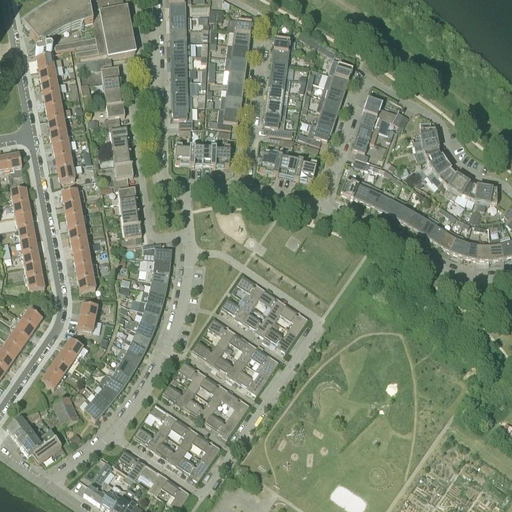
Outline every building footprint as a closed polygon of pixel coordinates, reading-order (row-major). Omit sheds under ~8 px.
[(64,35),(69,33),(75,30),(80,29),(84,28),(92,26),(91,18),(87,0),(78,0),(72,2),(68,3),(63,5),(58,7),(53,9),(45,13),(42,15),(37,18),(33,20),(28,24),(22,29),(37,47),(33,50),(31,56),(35,55),(35,56),(36,57),(38,58),(49,56),(51,55),(51,54),(52,53),(52,51),(51,50),(50,50),(48,49),(45,50),(44,47),(49,43),(55,39),(64,35)] [(110,61),(135,56),(126,11),(124,12),(121,0),(97,0),(90,1),(93,17),(91,18),(92,26),(95,40),(54,48),(55,54),(96,47),(97,51),(75,55),(76,61),(106,55),(108,61),(110,61)] [(184,8),(184,7),(190,7),(189,0),(168,0),(169,8),(184,8)] [(170,21),(184,21),(184,8),(169,8),(170,21)] [(170,34),(184,34),(189,34),(189,21),(184,21),(170,21),(170,34)] [(235,36),(249,38),(250,38),(251,25),(236,23),(235,36)] [(170,47),(185,47),(184,34),(170,34),(170,47)] [(233,49),(247,51),(249,38),(235,36),(233,49)] [(304,46),(315,52),(318,46),(307,40),(304,46)] [(273,55),(288,56),(293,57),(294,46),(289,46),(289,43),(274,41),(273,55)] [(326,58),(329,53),(318,46),(315,52),(326,58)] [(171,60),(185,60),(185,47),(170,47),(171,60)] [(231,62),(246,64),(247,51),(233,49),(231,62)] [(272,67),(286,69),(288,56),(273,55),(272,67)] [(38,74),(60,70),(59,63),(52,64),(51,58),(36,61),(38,74)] [(171,73),(185,72),(185,60),(171,60),(171,73)] [(230,75),(244,77),(246,64),(231,62),(230,75)] [(316,114),(322,115),(338,64),(333,62),(328,77),(322,76),(318,88),(324,90),(316,114)] [(89,73),(87,64),(76,66),(78,75),(89,73)] [(112,73),(111,67),(105,68),(97,69),(98,75),(101,74),(102,86),(119,84),(118,72),(112,73)] [(270,80),(284,82),(286,69),(272,67),(270,80)] [(334,80),(347,85),(348,85),(352,72),(338,67),(334,80)] [(40,86),(56,83),(55,78),(61,77),(60,70),(38,74),(40,86)] [(171,86),(186,85),(185,72),(171,73),(171,86)] [(228,87),(242,89),(244,77),(230,75),(228,87)] [(268,93),(283,95),(284,82),(270,80),(268,93)] [(330,92),(343,97),(347,85),(334,80),(330,92)] [(43,98),(58,95),(56,83),(40,86),(43,98)] [(104,98),(121,96),(119,84),(102,86),(104,98)] [(172,98),(186,98),(191,98),(190,85),(186,85),(171,86),(172,98)] [(226,100),(241,102),(242,89),(228,87),(226,100)] [(81,90),(82,99),(90,98),(89,89),(81,90)] [(325,104),(339,109),(343,97),(330,92),(325,104)] [(267,106),(281,107),(283,95),(268,93),(267,106)] [(45,111),(61,108),(58,95),(43,98),(45,111)] [(106,110),(123,108),(121,96),(104,98),(106,110)] [(172,111),(186,111),(186,98),(172,98),(172,111)] [(225,113),(239,115),(241,102),(226,100),(225,113)] [(321,117),(335,121),(339,109),(325,104),(321,117)] [(363,117),(376,121),(381,108),(367,104),(363,117)] [(265,118),(279,120),(281,107),(267,106),(265,118)] [(47,124),(63,121),(69,119),(68,113),(62,114),(61,108),(45,111),(47,124)] [(105,128),(119,126),(119,121),(124,120),(123,108),(106,110),(107,122),(104,123),(105,128)] [(192,130),(192,124),(192,111),(186,112),(186,111),(172,111),(172,125),(178,125),(178,131),(192,130)] [(231,127),(232,127),(237,128),(239,115),(225,113),(223,126),(208,124),(208,130),(231,133),(231,127)] [(392,126),(397,129),(403,119),(398,116),(392,126)] [(317,129),(331,133),(335,121),(321,117),(317,129)] [(359,129),(372,133),(376,121),(363,117),(359,129)] [(279,120),(265,118),(263,131),(269,132),(268,138),(282,140),(285,121),(279,120)] [(397,129),(403,132),(409,122),(403,119),(397,129)] [(50,137),(66,134),(63,121),(47,124),(50,137)] [(111,146),(128,144),(126,132),(120,133),(119,126),(105,128),(106,135),(109,134),(111,146)] [(331,133),(317,129),(313,141),(308,139),(306,146),(319,150),(321,144),(327,146),(331,133)] [(356,141),(368,146),(372,133),(359,129),(356,141)] [(414,150),(435,145),(435,133),(420,133),(420,141),(420,144),(413,146),(414,150)] [(52,149),(68,146),(66,134),(50,137),(52,149)] [(368,146),(356,141),(351,154),(357,156),(355,161),(366,165),(368,159),(364,158),(368,146)] [(112,158),(129,156),(128,144),(111,146),(112,158)] [(426,162),(439,156),(435,146),(436,146),(436,145),(435,145),(414,150),(415,154),(422,153),(423,156),(426,162)] [(54,161),(70,158),(68,146),(52,149),(54,161)] [(175,168),(189,168),(189,152),(182,152),(182,149),(176,148),(175,168)] [(305,154),(316,158),(318,152),(307,148),(305,154)] [(189,170),(202,171),(203,151),(189,150),(189,152),(189,168),(189,170)] [(216,153),(215,169),(229,169),(229,150),(223,150),(223,153),(216,153)] [(215,169),(216,153),(216,151),(203,151),(202,171),(215,171),(215,169)] [(259,173),(273,176),(276,161),(269,159),(270,156),(264,154),(259,173)] [(114,170),(131,168),(129,156),(112,158),(114,170)] [(426,179),(427,180),(445,167),(444,167),(439,156),(426,162),(429,169),(430,172),(420,179),(421,182),(426,179)] [(7,160),(9,173),(21,171),(19,157),(7,160)] [(57,174),(72,171),(70,158),(54,161),(57,174)] [(272,179),(285,181),(290,162),(277,159),(276,161),(273,176),(272,179)] [(0,174),(9,173),(7,160),(0,160),(0,174)] [(299,182),(302,167),(303,165),(290,162),(285,181),(298,184),(299,182)] [(352,170),(364,173),(366,167),(354,164),(352,170)] [(302,167),(299,182),(312,185),(316,167),(310,165),(310,168),(302,167)] [(437,181),(442,187),(453,176),(444,168),(446,167),(445,167),(427,180),(429,183),(435,179),(437,182),(437,181)] [(114,190),(128,188),(127,181),(133,180),(131,168),(114,170),(116,182),(113,183),(114,190)] [(59,186),(75,183),(72,171),(57,174),(59,186)] [(389,182),(392,178),(385,174),(379,172),(378,176),(383,178),(389,182)] [(446,200),(450,202),(462,183),(461,184),(453,176),(442,187),(448,192),(450,194),(446,200)] [(400,189),(402,186),(392,178),(389,182),(395,186),(400,189)] [(457,198),(467,202),(472,189),(462,184),(462,183),(450,202),(453,205),(457,198)] [(352,203),(353,202),(358,189),(346,184),(340,197),(352,202),(352,203)] [(119,207),(136,204),(135,192),(129,193),(128,188),(114,190),(114,195),(117,195),(119,207)] [(353,202),(364,207),(369,194),(358,189),(353,202)] [(476,214),(480,214),(483,193),(472,189),(467,202),(466,206),(473,209),(474,206),(477,206),(476,214)] [(484,192),(483,193),(480,214),(484,215),(486,208),(489,208),(496,208),(496,193),(484,193),(484,192)] [(12,208),(28,205),(25,193),(10,196),(12,208)] [(63,209),(79,206),(76,193),(61,196),(63,209)] [(364,207),(375,212),(381,199),(369,194),(364,207)] [(375,212),(386,217),(392,205),(381,199),(375,212)] [(121,219),(138,216),(136,204),(119,207),(121,219)] [(14,221),(30,218),(28,205),(12,208),(14,221)] [(386,217),(397,223),(403,211),(392,205),(386,217)] [(65,221),(81,218),(87,217),(86,214),(80,216),(79,206),(63,209),(65,221)] [(511,210),(503,218),(508,223),(511,218),(511,210)] [(397,223),(407,229),(414,217),(403,211),(397,223)] [(122,231),(139,228),(138,216),(121,219),(122,231)] [(407,229),(418,235),(425,223),(414,217),(407,229)] [(16,232),(32,229),(30,218),(14,221),(16,232)] [(68,234),(83,231),(81,218),(65,221),(68,234)] [(428,242),(436,230),(439,225),(428,219),(425,223),(418,235),(428,242)] [(122,249),(136,247),(135,241),(141,241),(139,228),(122,231),(124,242),(121,243),(122,249)] [(19,246),(35,243),(32,229),(16,232),(19,246)] [(428,242),(438,249),(446,236),(436,230),(428,242)] [(70,246),(85,243),(83,231),(68,234),(70,246)] [(438,249),(450,256),(456,243),(458,237),(449,232),(446,236),(438,249)] [(21,258),(37,255),(35,243),(19,246),(21,258)] [(72,259),(88,256),(85,243),(70,246),(72,259)] [(450,256),(463,261),(467,247),(456,243),(450,256)] [(476,263),(490,264),(489,250),(483,249),(484,244),(478,244),(478,249),(476,263)] [(504,262),(511,259),(511,245),(501,248),(504,262)] [(154,265),(169,267),(170,255),(162,255),(161,247),(142,250),(143,257),(144,257),(154,258),(154,265)] [(463,261),(476,263),(478,249),(467,247),(463,261)] [(490,264),(504,262),(501,248),(489,250),(490,264)] [(23,270),(39,268),(37,255),(21,258),(23,270)] [(75,271),(90,269),(88,256),(72,259),(75,271)] [(153,275),(168,278),(169,267),(154,265),(147,264),(147,268),(153,269),(153,275)] [(26,283),(42,280),(39,268),(23,270),(26,283)] [(77,283),(92,281),(90,269),(75,271),(77,283)] [(121,280),(125,281),(127,272),(122,271),(113,272),(115,281),(121,280)] [(144,285),(166,289),(168,278),(153,275),(146,274),(144,285)] [(253,311),(258,303),(265,294),(243,279),(236,289),(250,298),(245,305),(253,311)] [(26,283),(28,296),(44,293),(42,280),(26,283)] [(79,296),(95,293),(92,281),(77,283),(79,296)] [(123,283),(120,296),(128,298),(131,284),(123,283)] [(149,296),(164,299),(166,289),(144,285),(144,288),(150,289),(149,296)] [(275,325),(280,318),(286,309),(265,294),(258,303),(271,312),(266,319),(275,325)] [(140,305),(162,309),(164,299),(149,296),(142,295),(140,305)] [(242,327),(249,318),(253,311),(245,305),(240,312),(227,303),(220,312),(242,327)] [(143,316),(159,320),(162,309),(140,305),(139,308),(145,310),(143,316)] [(79,321),(95,324),(97,311),(82,308),(79,321)] [(288,334),(296,340),(307,323),(286,309),(280,318),(293,327),(288,334)] [(21,324),(34,333),(42,323),(29,314),(21,324)] [(140,326),(154,332),(159,320),(143,316),(137,314),(136,317),(142,320),(140,326)] [(263,342),(270,332),(275,325),(266,319),(262,327),(249,318),(242,327),(263,342)] [(77,333),(92,336),(95,324),(79,321),(77,333)] [(229,347),(232,343),(236,337),(214,322),(207,332),(221,341),(216,348),(224,354),(229,347)] [(27,344),(34,333),(21,324),(14,335),(27,344)] [(136,336),(150,342),(154,332),(140,326),(134,324),(130,333),(136,336)] [(270,332),(263,342),(268,345),(285,356),(296,340),(288,334),(283,341),(270,332)] [(146,352),(150,342),(136,336),(130,333),(129,336),(134,339),(132,345),(146,352)] [(21,353),(27,344),(14,335),(8,345),(21,353)] [(245,368),(250,361),(257,352),(236,337),(232,343),(229,347),(242,355),(237,363),(245,368)] [(62,354),(75,363),(83,352),(70,343),(62,354)] [(141,362),(146,352),(132,345),(126,343),(124,346),(130,349),(127,355),(141,362)] [(0,355),(13,364),(21,353),(8,345),(0,355)] [(213,370),(219,361),(224,354),(216,348),(211,355),(197,346),(191,355),(213,370)] [(136,371),(141,362),(127,355),(121,352),(120,355),(125,358),(122,364),(136,371)] [(259,377),(267,383),(278,366),(262,355),(257,352),(250,361),(263,370),(259,377)] [(68,373),(75,363),(62,354),(55,364),(68,373)] [(0,355),(0,371),(6,375),(13,364),(0,355)] [(130,381),(136,371),(122,364),(116,361),(115,364),(120,367),(117,373),(130,381)] [(234,385),(241,375),(245,368),(237,363),(232,370),(219,361),(213,370),(234,385)] [(48,374),(61,383),(68,373),(55,364),(48,374)] [(195,397),(200,390),(206,380),(184,365),(178,375),(192,384),(187,391),(195,397)] [(124,390),(130,381),(117,373),(111,369),(109,372),(114,376),(111,381),(124,390)] [(41,385),(54,394),(61,383),(48,374),(41,385)] [(241,375),(234,385),(256,399),(267,383),(259,377),(254,384),(241,375)] [(124,390),(111,381),(105,378),(103,381),(109,385),(105,390),(117,400),(124,390)] [(216,411),(221,404),(228,395),(206,380),(200,390),(213,398),(208,406),(216,411)] [(117,400),(105,390),(99,386),(97,389),(102,393),(98,398),(110,408),(117,400)] [(184,413),(190,404),(195,397),(187,391),(182,398),(168,389),(162,398),(184,413)] [(103,417),(110,408),(98,398),(93,394),(91,397),(96,401),(91,406),(98,412),(103,417)] [(229,420),(238,426),(249,409),(228,395),(221,404),(234,413),(229,420)] [(58,433),(78,424),(68,402),(53,408),(60,424),(55,427),(58,433)] [(95,425),(103,417),(98,412),(91,406),(86,402),(84,404),(89,409),(83,414),(95,425)] [(205,428),(212,418),(216,411),(208,406),(203,413),(190,404),(184,413),(205,428)] [(166,440),(171,433),(177,423),(155,408),(149,418),(162,427),(157,434),(166,440)] [(14,442),(28,432),(26,428),(39,420),(37,415),(21,422),(7,432),(14,442)] [(226,442),(232,435),(238,426),(229,420),(225,427),(212,418),(205,428),(226,442)] [(187,454),(192,447),(198,438),(177,423),(171,433),(184,441),(179,449),(187,454)] [(14,442),(20,450),(34,439),(28,432),(14,442)] [(155,456),(161,447),(166,440),(157,434),(153,441),(139,432),(133,442),(155,456)] [(31,459),(54,442),(55,441),(51,434),(38,444),(34,439),(20,450),(28,461),(31,459)] [(76,448),(82,442),(77,436),(70,442),(76,448)] [(200,463),(209,469),(220,452),(198,438),(192,447),(205,456),(200,463)] [(31,459),(38,468),(61,450),(54,442),(31,459)] [(176,471),(182,461),(187,454),(179,449),(174,456),(161,447),(155,456),(176,471)] [(135,485),(140,478),(146,468),(125,454),(118,463),(132,472),(127,480),(135,485)] [(176,471),(197,485),(209,469),(200,463),(195,470),(182,461),(176,471)] [(110,474),(112,472),(110,471),(111,469),(106,466),(104,469),(110,474)] [(156,500),(161,492),(168,483),(146,468),(140,478),(153,487),(148,494),(156,500)] [(83,499),(99,510),(105,503),(96,496),(103,485),(103,484),(97,479),(83,499)] [(169,508),(174,511),(179,511),(189,497),(168,483),(161,492),(174,501),(169,508)] [(99,510),(102,511),(114,511),(124,497),(126,495),(119,494),(120,493),(114,489),(113,491),(103,485),(96,496),(105,503),(99,510)] [(132,511),(135,508),(137,505),(132,502),(131,502),(124,497),(114,511),(132,511)]
